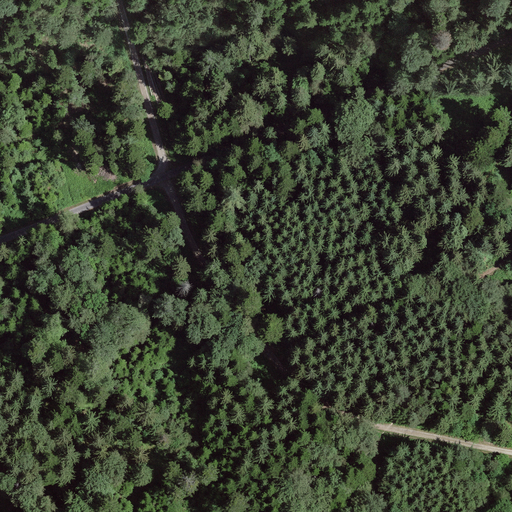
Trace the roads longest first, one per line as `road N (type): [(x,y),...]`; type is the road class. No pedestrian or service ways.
road 1 (track): [(511,452),(370,423),(313,394),(249,332),(196,259),(125,0)]
road 2 (unclassified): [(0,242),(511,34)]
